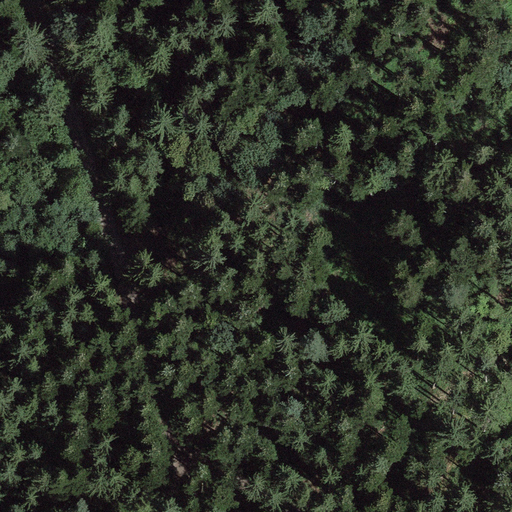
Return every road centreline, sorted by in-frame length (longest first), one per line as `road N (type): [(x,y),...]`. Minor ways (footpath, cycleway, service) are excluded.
road 1 (track): [(38,0),(148,414)]
road 2 (track): [(148,414),(227,511)]
